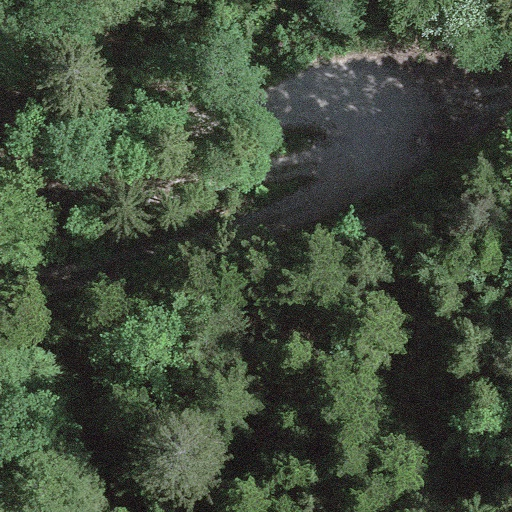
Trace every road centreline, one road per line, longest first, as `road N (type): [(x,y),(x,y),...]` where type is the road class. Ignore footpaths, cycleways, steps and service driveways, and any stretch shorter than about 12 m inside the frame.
road 1 (track): [(425,109),(375,180),(199,242),(0,284)]
road 2 (track): [(425,109),(371,144),(219,186),(127,195),(0,183)]
road 3 (track): [(425,109),(151,121),(66,119),(0,105)]
